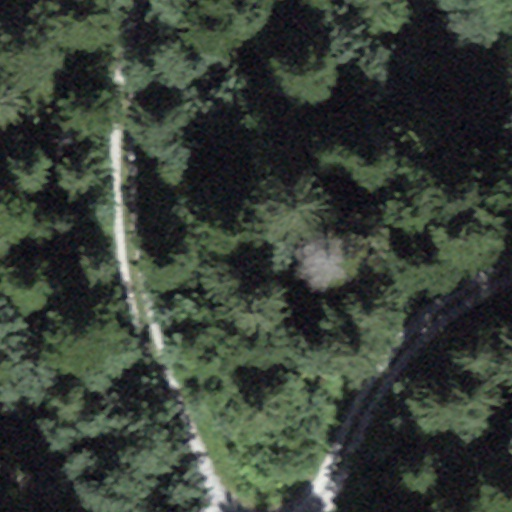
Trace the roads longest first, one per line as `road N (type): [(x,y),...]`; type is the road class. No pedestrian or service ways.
road 1 (track): [(106,0),(98,188),(124,353),(175,467),(217,511)]
road 2 (track): [(281,511),(419,310),(511,270)]
